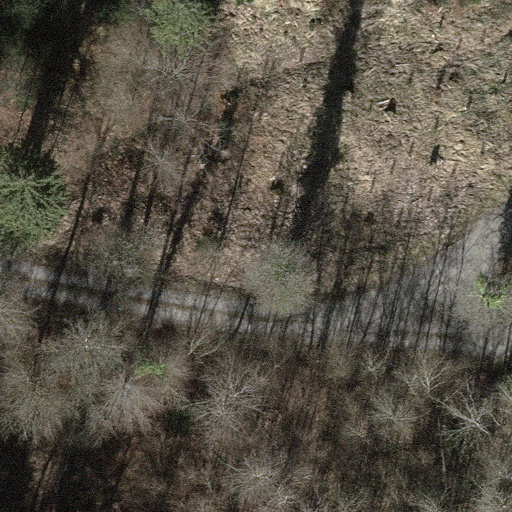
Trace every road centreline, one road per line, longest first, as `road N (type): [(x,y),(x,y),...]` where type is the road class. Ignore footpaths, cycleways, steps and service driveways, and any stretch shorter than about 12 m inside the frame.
road 1 (track): [(511,335),(209,322),(0,270)]
road 2 (track): [(511,231),(386,331)]
